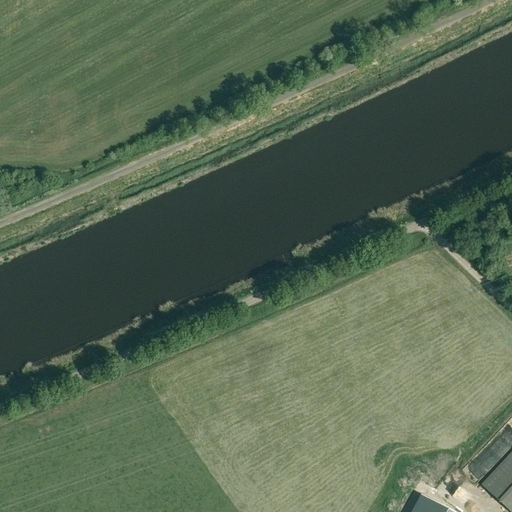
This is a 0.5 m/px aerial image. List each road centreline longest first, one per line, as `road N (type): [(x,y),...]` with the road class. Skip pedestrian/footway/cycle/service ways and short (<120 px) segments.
road 1 (track): [(498,0),(0,222)]
road 2 (unclassified): [(0,406),(424,219)]
road 3 (track): [(511,304),(424,219)]
